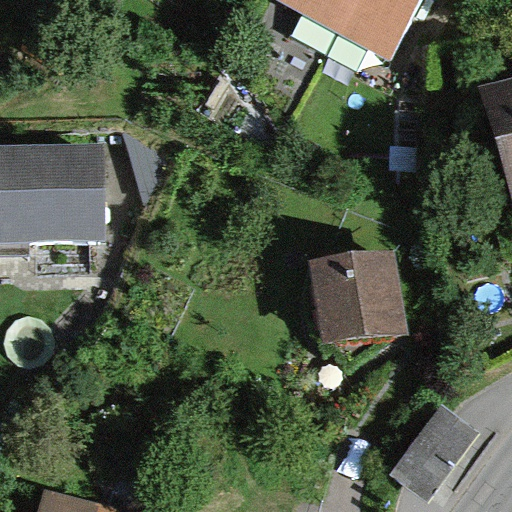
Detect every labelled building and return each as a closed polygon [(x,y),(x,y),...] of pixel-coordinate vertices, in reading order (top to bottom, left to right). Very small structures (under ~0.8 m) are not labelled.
[(279,0),(385,58),(417,0),(279,0)] [(511,78),(483,87),(511,181),(511,78)] [(104,141),(0,144),(0,253),(29,253),(29,237),(107,235),(104,141)] [(394,247),(314,261),(328,342),(408,328),(394,247)] [(414,511),(452,511),(488,454),(444,427),(398,502),(414,511)] [(37,511),(128,511),(43,490),(37,511)]
